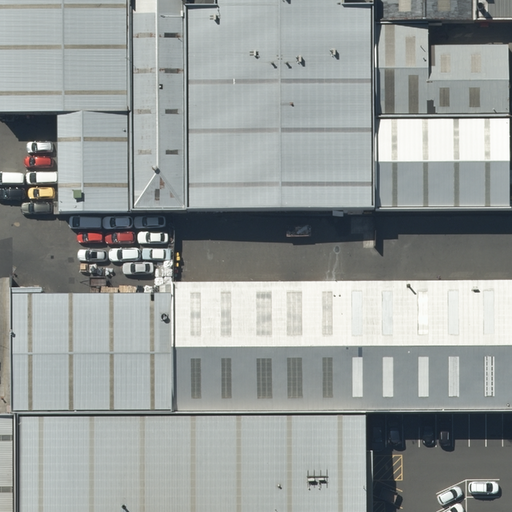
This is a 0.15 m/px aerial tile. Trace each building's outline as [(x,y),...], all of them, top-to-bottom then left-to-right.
[(131,212),(129,0),(0,0),(0,115),(58,115),(58,212),(131,212)] [(129,0),(131,212),(188,210),(185,5),(184,0),(129,0)] [(281,211),(376,208),(374,116),(375,22),(375,18),(375,5),(344,5),(343,0),(213,0),(213,5),(185,5),(188,210),(281,211)] [(375,18),(511,15),(511,0),(374,0),(375,5),(375,18)] [(507,49),(431,50),(430,21),(375,22),(374,116),(510,115),(507,49)] [(511,207),(510,115),(374,116),(376,208),(511,207)] [(173,295),(174,411),(372,413),(511,411),(511,280),(173,282),(173,295)] [(20,415),(174,411),(173,295),(13,295),(14,415),(20,415)] [(174,411),(20,415),(20,511),(369,511),(372,413),(174,411)] [(0,414),(0,511),(11,511),(9,415),(0,414)]
